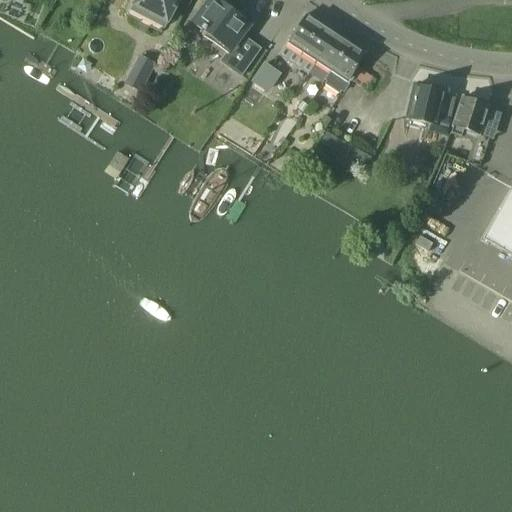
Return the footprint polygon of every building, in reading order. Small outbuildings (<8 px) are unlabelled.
[(177,0),(134,0),(132,5),(166,22),(177,0)] [(241,36),(248,26),(213,0),(208,0),(190,25),(227,51),(219,63),(239,78),(260,50),(241,36)] [(305,15),(286,44),(301,53),(315,63),(333,37),(328,33),(330,31),(320,25),(311,18),(309,20),(305,18),(306,15),(305,15)] [(315,63),(308,74),(321,84),(324,80),(329,72),(330,73),(348,44),(339,37),(338,39),(333,37),(315,63)] [(329,72),(324,80),(327,82),(325,84),(338,93),(340,90),(342,92),(347,84),(350,80),(349,80),(362,56),(363,56),(362,55),(361,55),(358,54),(358,53),(357,53),(359,50),(348,44),(330,73),(329,72)] [(151,63),(139,57),(126,82),(138,88),(151,63)] [(264,64),(250,83),(267,95),(270,92),(281,76),(268,67),(264,64)] [(367,93),(372,86),(375,81),(357,69),(349,81),(367,93)] [(443,136),(451,101),(441,98),(442,92),(429,89),(429,86),(418,84),(418,86),(414,86),(405,121),(428,126),(426,132),(443,136)] [(294,108),(302,113),(308,103),(300,98),(294,108)] [(462,131),(482,137),(491,108),(486,107),(484,105),(484,103),(474,99),(473,102),(461,98),(449,134),(460,138),(462,131)] [(319,126),(325,129),(330,121),(324,117),(319,126)] [(511,186),(511,189),(481,241),(511,258),(511,186)] [(431,245),(418,237),(414,246),(427,253),(431,245)]
